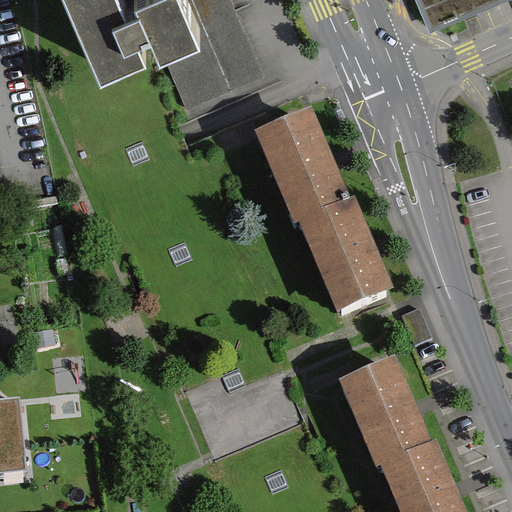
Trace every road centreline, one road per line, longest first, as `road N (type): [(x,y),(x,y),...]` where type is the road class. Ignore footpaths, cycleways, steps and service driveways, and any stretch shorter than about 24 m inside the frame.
road 1 (residential): [(440,277),(434,200),(401,86)]
road 2 (residential): [(440,277),(511,445)]
road 3 (residential): [(363,117),(440,277)]
road 4 (residential): [(315,0),(363,117)]
road 5 (residential): [(401,86),(511,37)]
